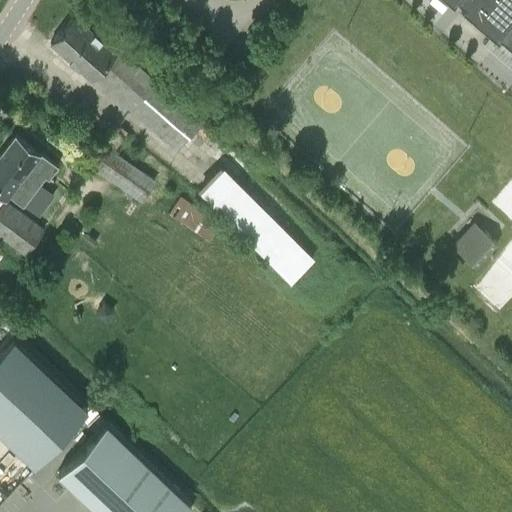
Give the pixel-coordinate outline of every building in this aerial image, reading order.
[(511,0),(448,0),(452,3),(455,0),(465,8),(462,12),(497,43),(500,40),(511,49),(511,0)] [(156,80),(118,46),(114,50),(74,14),(49,42),(89,78),(91,75),(130,109),(156,80)] [(118,125),(106,145),(113,150),(126,130),(118,125)] [(0,151),(0,158),(36,186),(44,175),(47,178),(57,165),(14,133),(0,151)] [(139,199),(152,178),(99,142),(85,162),(139,199)] [(22,205),(36,186),(0,158),(0,195),(4,198),(7,194),(22,205)] [(219,222),(179,195),(168,212),(207,240),(219,222)] [(4,200),(0,204),(0,236),(23,254),(42,228),(4,200)] [(498,242),(473,220),(451,244),(476,267),(498,242)] [(87,407),(13,337),(0,350),(0,432),(33,464),(87,407)] [(180,511),(190,501),(105,421),(56,472),(98,511),(180,511)]
